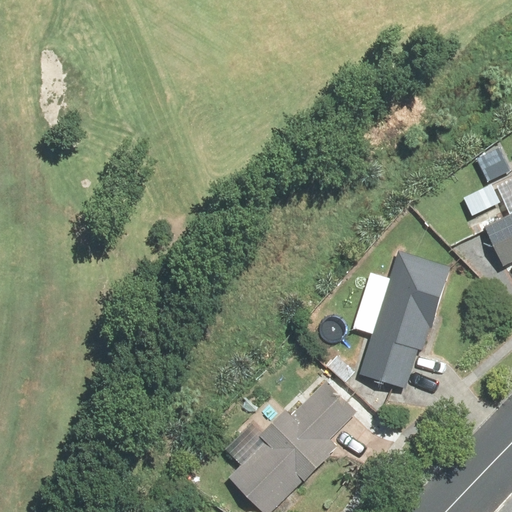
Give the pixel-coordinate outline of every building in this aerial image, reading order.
[(497,203),(489,185),(463,197),(471,215),(497,203)] [(511,212),(481,225),(499,269),(511,263),(511,212)] [(476,244),(464,255),(486,281),(498,271),(476,244)] [(370,338),(356,383),(407,399),(431,322),(440,325),(456,274),(396,256),(388,280),(372,275),(354,333),(370,338)] [(328,383),(225,484),(252,511),(275,511),(367,423),(328,383)]
